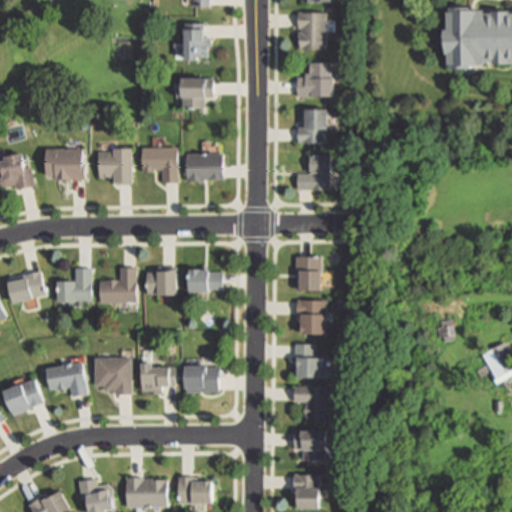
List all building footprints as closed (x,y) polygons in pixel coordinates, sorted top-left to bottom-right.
[(213,0),(213,8),(196,8),(196,0),(213,0)] [(451,12),(454,12),(453,7),(470,7),(470,10),(478,10),(478,11),(485,10),(485,14),(488,14),(488,10),(496,10),(496,11),(509,11),(509,10),(511,10),(511,58),(510,58),(510,61),(497,61),(497,62),(489,62),(489,59),(486,59),(486,62),(479,62),(479,63),(471,63),(471,66),(454,66),(454,62),(451,62),(451,51),(448,51),(448,50),(447,50),(447,30),(451,30),(451,12)] [(324,13),(324,48),(298,48),(295,48),(295,33),(298,33),(298,29),(295,29),(295,13),(298,13),(324,13)] [(14,15),(22,16),(21,25),(13,24),(14,15)] [(202,30),(202,37),(206,37),(210,37),(210,47),(207,47),(207,61),(180,62),(180,38),(181,38),(181,30),(185,30),(185,24),(202,24),(202,30)] [(331,62),(330,76),(332,76),(332,97),(312,97),(312,98),(294,97),(295,96),(295,75),(308,75),(308,62),(331,62)] [(202,98),(202,109),(180,109),(180,98),(178,98),(178,79),(213,79),(213,98),(202,98)] [(323,110),(324,142),(299,142),(299,141),(294,141),(294,127),(299,127),(299,110),(323,110)] [(178,148),(179,168),(179,182),(160,183),(160,168),(153,168),(153,173),(143,173),(143,168),(139,168),(138,149),(178,148)] [(82,149),(83,162),(84,162),(86,180),(84,180),(55,182),(55,176),(45,176),(43,152),(82,149)] [(130,149),(131,184),(113,185),(113,176),(98,177),(97,152),(112,152),(111,149),(130,149)] [(21,168),(29,167),(33,187),(17,190),(16,186),(6,188),(0,185),(0,169),(4,169),(2,158),(19,154),(21,168)] [(184,180),(183,154),(220,154),(221,180),(184,180)] [(307,189),(294,189),(294,173),(307,173),(307,157),(328,156),(328,189),(307,189)] [(293,256),(320,256),(320,291),(294,291),(293,256)] [(73,300),(56,300),(56,282),(73,282),(73,268),(90,268),(90,300),(73,300)] [(133,268),(134,302),(119,302),(98,303),(98,281),(106,281),(106,280),(113,279),(113,281),(118,281),(118,268),(133,268)] [(198,269),(198,272),(205,272),(221,272),(222,291),(205,292),(205,293),(185,293),(185,272),(189,272),(189,269),(198,269)] [(173,270),(173,295),(154,295),(154,294),(145,294),(145,273),(154,273),(154,270),(173,270)] [(37,271),(38,274),(39,274),(45,294),(10,304),(4,285),(27,278),(26,274),(37,271)] [(323,313),(323,337),(298,337),(298,323),(297,323),(296,314),(295,314),(295,300),(325,300),(325,313),(323,313)] [(442,318),(453,317),(456,339),(445,341),(445,334),(438,335),(437,326),(443,326),(442,318)] [(506,340),(511,352),(511,372),(497,380),(483,350),(506,340)] [(316,342),(316,358),(320,358),(320,379),(294,380),(294,358),(293,343),(316,342)] [(130,386),(130,390),(130,394),(114,394),(114,390),(102,390),(102,386),(93,387),(92,359),(129,358),(130,386)] [(85,385),(86,394),(71,397),(69,388),(47,391),(43,369),(81,363),(85,385)] [(150,364),(150,367),(173,367),(174,387),(160,387),(160,393),(151,393),(151,391),(138,391),(138,364),(150,364)] [(181,368),(218,366),(219,390),(182,392),(181,368)] [(43,403),(8,417),(0,397),(0,392),(33,379),(43,403)] [(327,387),(327,423),(304,423),(304,415),(300,415),(300,408),(304,408),(304,403),(292,403),(292,387),(305,387),(327,387)] [(324,431),(324,462),(302,462),(302,451),(292,451),(292,431),(302,431),(324,431)] [(319,475),(318,511),(295,510),(296,488),(291,488),(292,474),(296,474),(319,475)] [(143,477),(143,480),(146,480),(146,479),(151,479),(151,480),(164,480),(165,508),(125,508),(124,481),(124,478),(143,477)] [(193,477),(193,482),(211,482),(212,503),(178,504),(177,483),(177,477),(193,477)] [(96,479),(97,486),(108,484),(111,487),(113,497),(109,498),(111,510),(101,511),(86,511),(84,500),(81,501),(78,482),(81,481),(96,479)] [(60,492),(70,510),(66,511),(31,511),(30,509),(29,507),(28,505),(40,498),(42,501),(44,499),(45,501),(60,492)]
